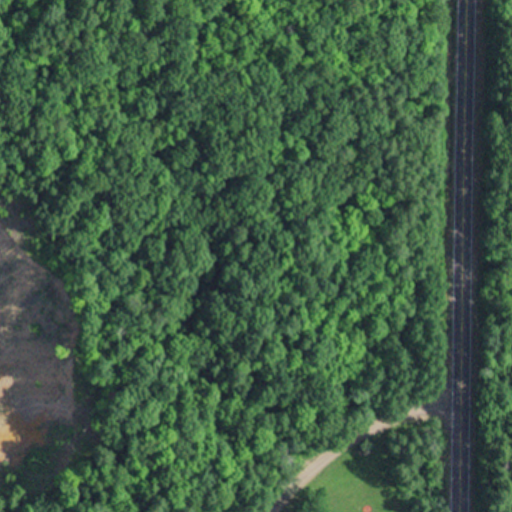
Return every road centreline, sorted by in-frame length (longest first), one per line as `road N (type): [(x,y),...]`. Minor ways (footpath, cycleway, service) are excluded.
road 1 (secondary): [(461,511),(467,0)]
road 2 (track): [(272,511),(381,421),(421,402),(464,395)]
